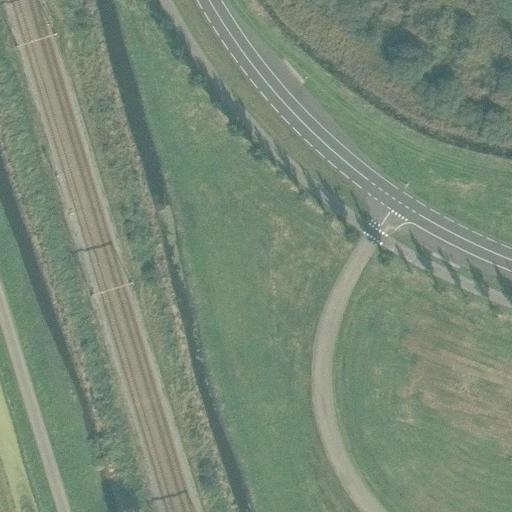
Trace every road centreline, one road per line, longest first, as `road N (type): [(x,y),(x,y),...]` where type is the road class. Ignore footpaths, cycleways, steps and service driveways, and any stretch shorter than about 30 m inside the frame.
road 1 (unclassified): [(367,511),(347,482),(321,394),(350,275),(396,202)]
road 2 (tertiary): [(396,202),(294,122),(202,0)]
road 3 (unclassified): [(62,511),(0,303)]
road 4 (tertiary): [(511,261),(396,202)]
